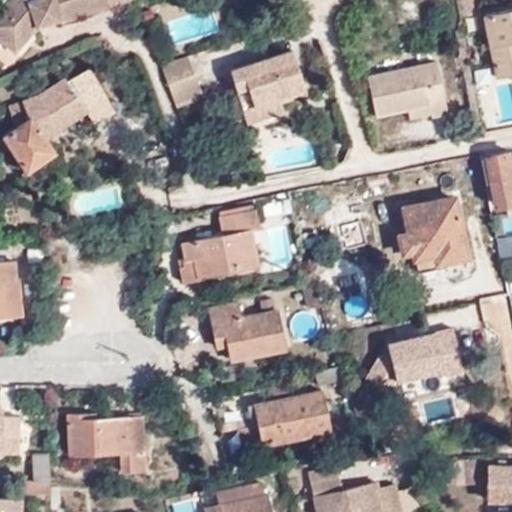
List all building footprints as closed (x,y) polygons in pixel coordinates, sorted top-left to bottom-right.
[(38,26),(39,25),(37,18),(59,11),(61,18),(62,21),(126,0),(32,0),(30,1),(29,0),(9,0),(0,10),(0,36),(15,50),(38,26)] [(496,79),(511,75),(511,10),(482,16),(496,79)] [(39,25),(61,18),(59,11),(37,18),(39,25)] [(227,71),(240,112),(274,101),(302,93),(288,53),(227,71)] [(202,91),(189,56),(161,65),(175,101),(202,91)] [(65,80),(59,70),(12,99),(14,125),(3,131),(26,167),(54,150),(46,138),(88,111),(95,122),(114,110),(87,67),(65,80)] [(372,121),(400,115),(424,110),(426,120),(427,123),(445,119),(433,67),(364,81),(372,121)] [(274,101),(240,112),(243,123),(278,113),(274,101)] [(424,110),(400,115),(402,125),(426,120),(424,110)] [(511,203),(511,152),(492,157),(502,206),(511,203)] [(228,170),(232,181),(249,177),(247,167),(228,170)] [(467,261),(455,197),(405,207),(409,231),(400,234),(404,251),(413,249),(417,271),(467,261)] [(259,227),(255,210),(218,217),(221,234),(183,243),(185,256),(179,257),(181,266),(176,267),(179,282),(197,279),(196,276),(257,263),(250,229),(259,227)] [(511,223),(496,226),(498,238),(511,235),(511,223)] [(511,235),(498,238),(502,256),(511,253),(511,235)] [(0,318),(29,317),(27,279),(18,279),(17,262),(0,262),(0,318)] [(320,303),(312,278),(302,280),(309,305),(320,303)] [(243,316),(239,300),(209,307),(217,343),(225,341),(230,361),(285,347),(275,308),(243,316)] [(456,325),(388,335),(395,379),(462,369),(456,325)] [(340,380),(335,364),(311,369),(316,385),(340,380)] [(252,401),(262,442),(329,429),(319,387),(252,401)] [(160,403),(161,392),(137,391),(136,402),(160,403)] [(336,416),(351,413),(346,401),(332,405),(336,416)] [(0,410),(0,453),(14,454),(15,415),(0,414),(0,410)] [(91,416),(91,413),(69,413),(70,453),(119,451),(119,471),(143,471),(142,416),(91,416)] [(244,427),(241,415),(222,419),(225,431),(244,427)] [(496,461),(496,455),(438,458),(436,479),(484,483),(483,500),(511,502),(511,507),(511,466),(503,466),(503,461),(496,461)] [(30,481),(48,482),(47,456),(30,457),(30,481)] [(396,511),(391,484),(372,488),(371,482),(338,489),(333,466),(304,472),(312,511),(396,511)] [(48,495),(48,492),(48,482),(30,481),(15,480),(15,494),(48,495)] [(59,493),(59,484),(48,482),(48,492),(59,493)] [(270,511),(267,495),(264,496),(262,485),(232,491),(235,503),(217,506),(203,509),(203,511),(270,511)] [(235,503),(232,491),(214,495),(217,506),(235,503)] [(15,511),(16,503),(0,501),(0,511),(15,511)]
